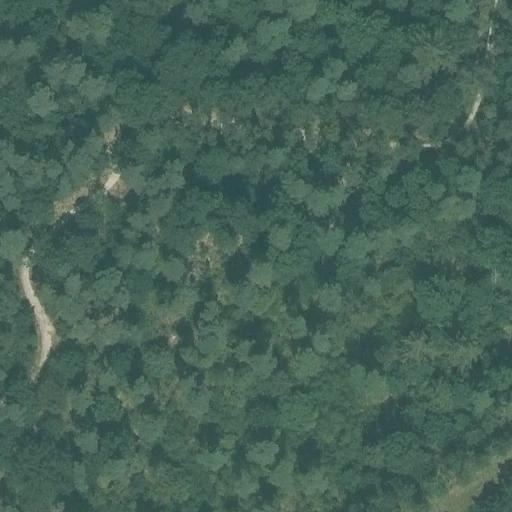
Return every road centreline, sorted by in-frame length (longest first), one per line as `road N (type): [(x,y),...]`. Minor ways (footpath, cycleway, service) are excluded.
road 1 (track): [(0,404),(41,362),(44,331),(21,280),(33,246),(115,178),(143,121),(161,115),(464,150)]
road 2 (track): [(464,150),(496,0)]
